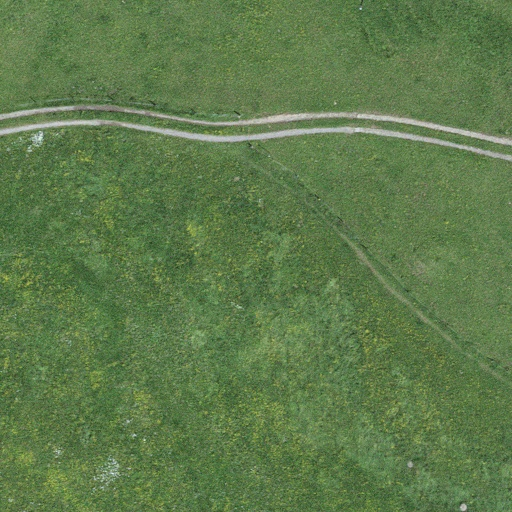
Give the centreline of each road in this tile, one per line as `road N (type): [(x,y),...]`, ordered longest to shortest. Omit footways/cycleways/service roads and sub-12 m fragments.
road 1 (track): [(183,129),(357,124),(511,151)]
road 2 (track): [(183,129),(93,116),(0,126)]
